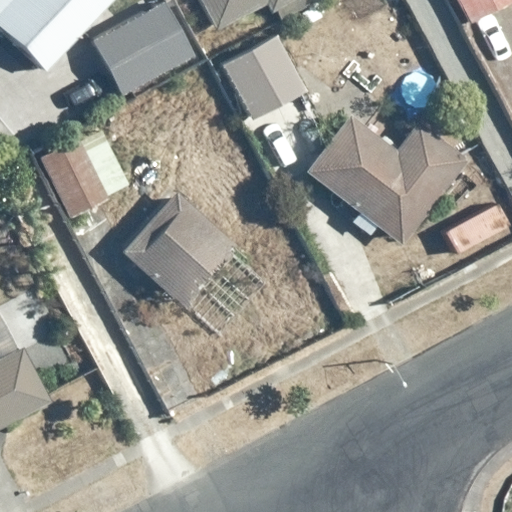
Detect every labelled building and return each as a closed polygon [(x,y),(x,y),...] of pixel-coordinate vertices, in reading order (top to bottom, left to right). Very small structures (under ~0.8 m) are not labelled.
[(109,0),(0,0),(0,33),(40,72),(109,0)] [(190,56),(160,0),(86,39),(116,95),(190,56)] [(194,0),(213,35),(280,0),(194,0)] [(450,0),(462,25),(505,0),(450,0)] [(303,92),(274,35),(217,64),(246,121),(303,92)] [(462,160),(369,87),(346,116),(303,173),(396,245),(462,160)] [(125,185),(94,126),(32,158),(63,217),(125,185)] [(267,280),(168,193),(115,253),(213,340),(267,280)] [(0,427),(48,403),(0,309),(0,427)]
